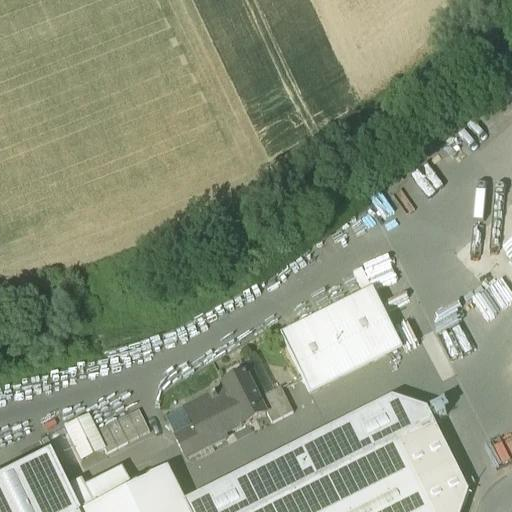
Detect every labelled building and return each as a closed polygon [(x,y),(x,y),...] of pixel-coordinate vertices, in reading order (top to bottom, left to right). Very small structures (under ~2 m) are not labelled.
[(511,251),(511,171),(443,236),(482,280),(511,251)] [(489,283),(464,301),(479,322),(504,305),(489,283)] [(397,346),(370,292),(280,337),(307,392),(397,346)] [(193,428),(174,438),(185,459),(226,439),(224,436),(265,415),(257,399),(244,374),(220,386),(222,388),(208,395),(209,397),(183,410),(193,428)] [(278,388),(257,399),(265,415),(269,424),(290,413),(278,388)] [(392,399),(185,504),(188,511),(461,511),(468,493),(427,412),(392,399)] [(138,411),(95,432),(106,453),(148,432),(138,411)] [(86,418),(64,429),(80,461),(103,449),(86,418)] [(74,511),(64,489),(46,455),(0,478),(0,511),(74,511)] [(167,469),(130,488),(120,469),(83,488),(79,481),(64,489),(74,511),(188,511),(185,504),(167,469)]
